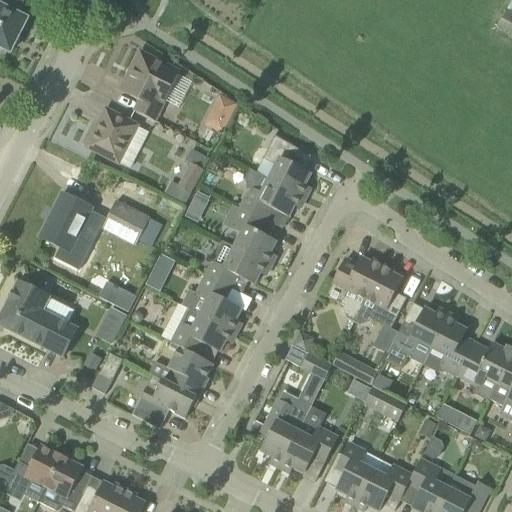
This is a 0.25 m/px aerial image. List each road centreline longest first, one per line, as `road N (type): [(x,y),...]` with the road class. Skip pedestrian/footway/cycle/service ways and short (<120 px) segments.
road 1 (residential): [(200,475),(345,200),(511,313)]
road 2 (residential): [(200,475),(0,376)]
road 3 (tertiary): [(0,176),(83,0)]
